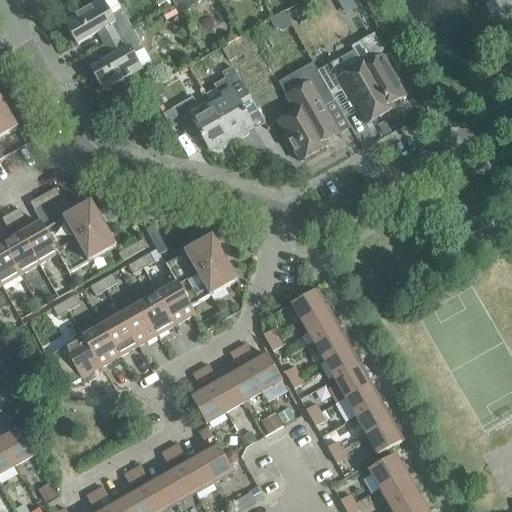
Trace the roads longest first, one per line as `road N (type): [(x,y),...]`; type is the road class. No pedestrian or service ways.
road 1 (residential): [(74,491),(180,432),(152,382),(244,330),(261,291),(271,208)]
road 2 (residential): [(511,111),(295,216),(271,208)]
road 3 (residential): [(271,208),(81,149)]
road 4 (residential): [(81,149),(3,14)]
